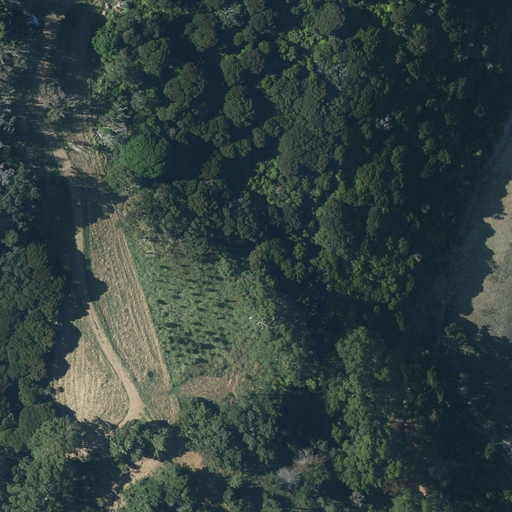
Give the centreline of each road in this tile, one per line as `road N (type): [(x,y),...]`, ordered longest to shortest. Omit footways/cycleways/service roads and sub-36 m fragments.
road 1 (track): [(70,0),(39,69),(52,147),(81,215),(86,298),(131,397),(218,511)]
road 2 (track): [(131,397),(132,412),(109,441),(72,452),(31,511)]
